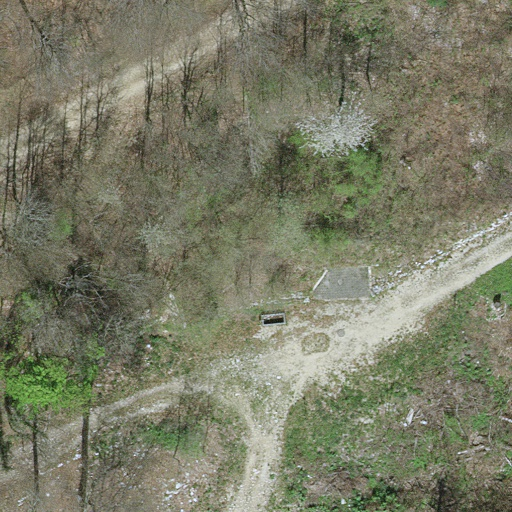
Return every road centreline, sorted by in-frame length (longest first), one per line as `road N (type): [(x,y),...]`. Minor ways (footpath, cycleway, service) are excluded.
road 1 (track): [(0,169),(290,0)]
road 2 (track): [(319,338),(511,241)]
